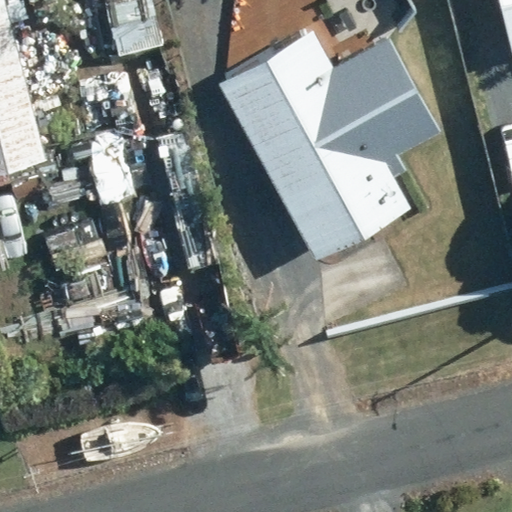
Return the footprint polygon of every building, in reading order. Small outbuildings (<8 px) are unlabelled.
[(0,0),(0,164),(47,152),(11,12),(31,8),(29,0),(0,0)] [(109,0),(122,50),(164,39),(154,0),(109,0)] [(316,25),(223,76),(320,253),(414,200),(316,25)] [(0,225),(0,258),(24,254),(16,223),(0,225)] [(15,289),(21,316),(46,311),(40,282),(15,289)]
